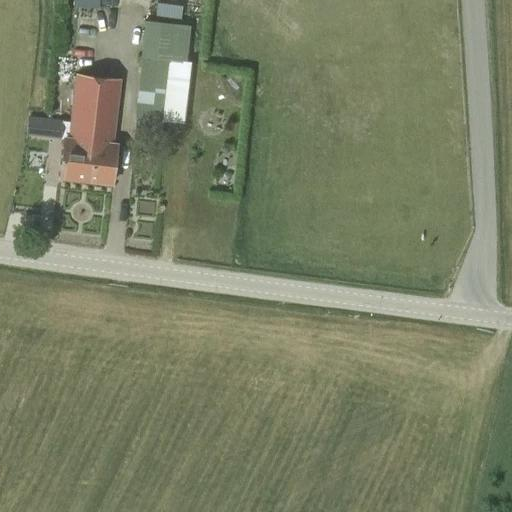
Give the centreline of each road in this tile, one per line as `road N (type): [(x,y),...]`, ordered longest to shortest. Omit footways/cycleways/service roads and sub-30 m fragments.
road 1 (tertiary): [(511,319),(0,252)]
road 2 (track): [(473,0),(488,195),(478,315)]
road 3 (track): [(8,254),(25,191),(47,0)]
